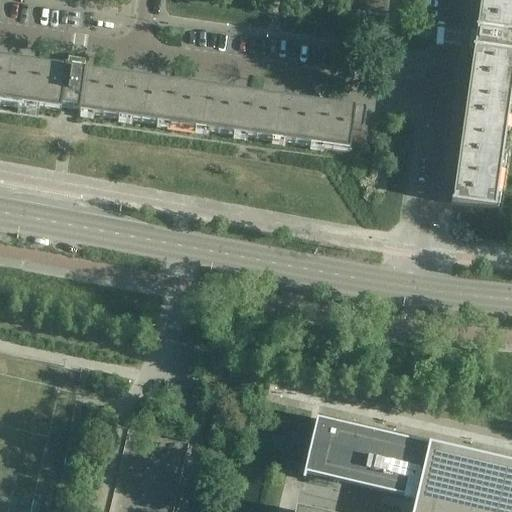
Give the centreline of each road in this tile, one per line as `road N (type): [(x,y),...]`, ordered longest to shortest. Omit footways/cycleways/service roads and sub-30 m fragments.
road 1 (tertiary): [(413,285),(0,211)]
road 2 (residential): [(437,98),(140,55)]
road 3 (residential): [(413,285),(437,98)]
road 4 (residential): [(140,55),(0,34)]
